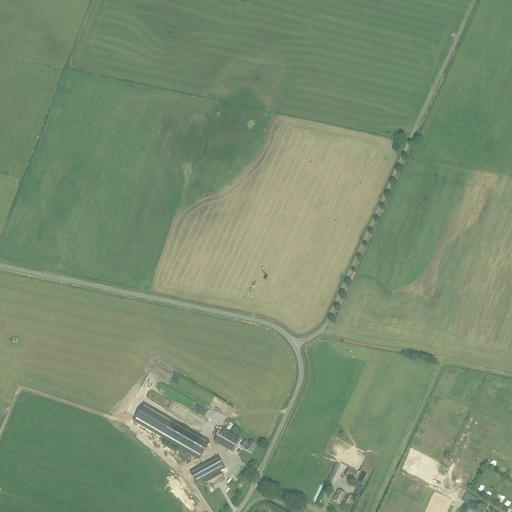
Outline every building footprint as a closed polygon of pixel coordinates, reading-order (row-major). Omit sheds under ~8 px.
[(134,421),(200,459),(210,441),(145,402),(134,421)] [(232,451),(240,437),(222,427),(214,441),(232,451)] [(249,442),(245,440),(241,446),(246,448),(245,449),(252,453),(256,444),(250,441),(249,442)] [(226,468),(218,456),(198,465),(197,462),(189,466),(198,484),(203,481),(208,490),(213,487),(212,485),(225,479),(220,471),(226,468)] [(174,502),(184,485),(138,458),(128,475),(174,502)] [(331,483),(340,465),(336,463),(327,481),(331,483)] [(353,481),(357,472),(348,468),(344,476),(353,481)] [(361,497),(365,489),(358,486),(354,494),(361,497)] [(352,497),(338,489),(333,500),(340,504),(343,499),(345,500),(344,503),(347,505),(352,497)] [(467,492),(462,501),(470,506),(470,505),(474,505),(477,499),(467,492)]
